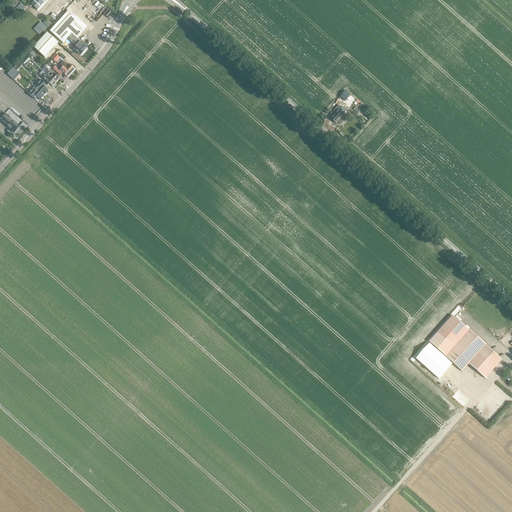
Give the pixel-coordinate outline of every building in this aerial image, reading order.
[(35,0),(31,5),(37,10),(46,0),(35,0)] [(16,8),(20,13),(26,7),(22,2),(16,8)] [(106,6),(101,11),(110,20),(115,15),(106,6)] [(78,38),(88,27),(69,11),(51,32),(64,43),(72,33),(76,37),(78,38)] [(48,28),(52,24),(47,19),(43,23),(48,28)] [(33,29),(40,35),(40,36),(47,28),(40,22),(33,29)] [(47,33),(33,48),(44,58),(58,43),(47,33)] [(82,41),(78,38),(76,37),(74,39),(79,44),(75,49),(81,55),(82,54),(83,54),(84,53),(84,52),(88,47),(81,41),(82,41)] [(56,62),(60,57),(56,53),(52,57),(56,62)] [(61,64),(60,65),(63,67),(63,66),(72,73),(76,68),(72,65),(71,67),(66,63),(66,64),(63,61),(61,64)] [(55,66),(53,68),(61,75),(63,73),(68,77),(72,73),(63,66),(63,67),(60,65),(62,67),(60,70),(55,66)] [(0,85),(9,94),(18,84),(0,67),(0,85)] [(54,74),(51,77),(47,81),(53,87),(60,79),(54,74)] [(42,81),(36,87),(46,96),(47,95),(48,94),(48,93),(50,91),(45,87),(47,85),(48,86),(42,81)] [(46,96),(36,87),(30,94),(36,100),(37,100),(35,99),(37,96),(42,100),(43,99),(44,99),(45,97),(45,96),(46,96)] [(333,112),(336,114),(331,120),(336,124),(345,114),(340,110),(342,109),(338,106),(333,112)] [(8,113),(19,123),(22,119),(11,109),(8,113)] [(0,120),(13,133),(19,127),(15,124),(14,125),(8,119),(9,118),(5,114),(0,119),(0,120)] [(470,331),(454,316),(453,315),(429,342),(446,357),(470,331)] [(470,331),(446,357),(463,372),(469,364),(485,379),(502,360),(470,331)] [(439,379),(452,364),(430,343),(416,359),(439,379)]
